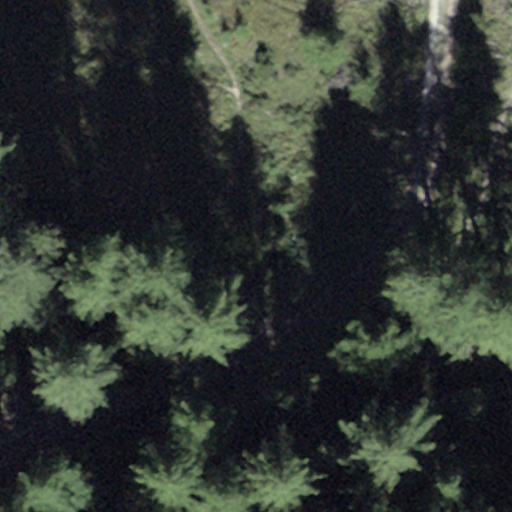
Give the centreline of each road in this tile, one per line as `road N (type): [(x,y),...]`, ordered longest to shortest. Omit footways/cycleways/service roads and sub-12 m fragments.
road 1 (track): [(188,0),(234,83),(245,148),(70,396)]
road 2 (track): [(341,310),(435,183),(440,0)]
road 3 (track): [(70,396),(341,310)]
